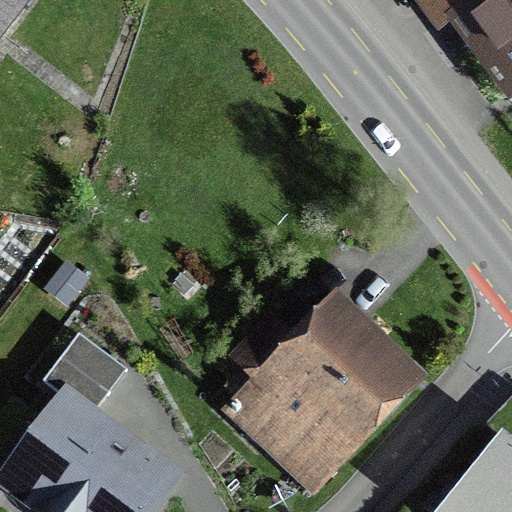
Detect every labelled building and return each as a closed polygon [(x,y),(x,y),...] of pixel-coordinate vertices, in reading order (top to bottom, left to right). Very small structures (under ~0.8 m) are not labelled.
[(0,0),(0,30),(19,7),(10,0),(0,0)] [(511,0),(454,0),(511,78),(511,0)] [(320,310),(224,412),(305,488),(402,387),(320,310)] [(46,511),(155,511),(178,481),(67,404),(9,486),(46,511)] [(445,511),(511,511),(511,447),(505,442),(445,511)]
